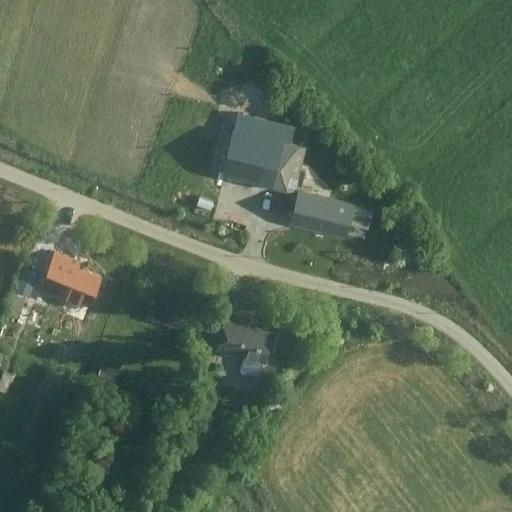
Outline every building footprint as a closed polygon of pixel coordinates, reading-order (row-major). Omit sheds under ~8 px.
[(292,128),(231,115),(218,179),(290,194),(299,150),(288,148),(292,128)] [(365,209),(293,195),(287,222),(340,233),(342,223),(362,227),(365,209)] [(76,261),(49,251),(34,292),(66,304),(70,294),(85,300),(93,278),(72,270),(76,261)] [(31,279),(20,276),(16,296),(27,298),(31,279)] [(181,308),(151,301),(147,321),(177,328),(181,308)] [(247,321),(221,314),(209,358),(233,364),(236,355),(263,362),(269,338),(244,331),(247,321)] [(121,366),(101,361),(95,387),(114,392),(121,366)]
